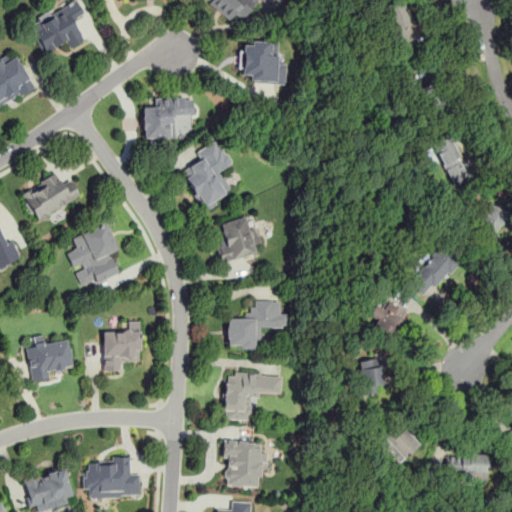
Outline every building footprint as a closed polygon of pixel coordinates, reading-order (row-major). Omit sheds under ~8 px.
[(86,41),(75,19),(84,15),(76,0),(69,0),(26,22),(43,54),(65,43),(69,50),(86,41)] [(209,0),(207,3),(230,21),(236,13),(246,21),(261,0),(209,0)] [(418,43),(403,0),(393,0),(380,5),(397,51),(418,43)] [(238,72),(247,72),(246,83),(284,84),(285,63),(276,62),(276,40),(239,39),(238,72)] [(0,107),(34,88),(13,50),(0,57),(0,107)] [(422,63),(405,67),(407,78),(425,75),(422,63)] [(439,84),(421,88),(428,118),(447,113),(439,84)] [(152,99),(152,106),(141,107),(142,139),(175,138),(174,116),(191,115),(191,97),(152,99)] [(470,178),(449,136),(431,145),(452,187),(470,178)] [(199,161),(180,171),(199,209),(231,193),(219,170),(230,165),(217,139),(193,151),(199,161)] [(79,195),(69,179),(61,184),(54,172),(19,194),(36,222),(79,195)] [(473,232),(490,242),(507,212),(490,202),(473,232)] [(219,263),(254,254),(252,245),(260,243),(255,221),(248,223),(247,216),(217,223),(222,244),(215,245),(219,263)] [(116,272),(108,253),(116,250),(105,223),(67,239),(86,284),(116,272)] [(0,267),(20,259),(11,238),(3,241),(0,234),(0,267)] [(407,280),(423,297),(460,263),(444,246),(407,280)] [(406,314),(383,299),(367,322),(391,337),(406,314)] [(256,347),(256,329),(286,328),(285,314),(278,314),(277,301),(248,302),(248,318),(225,319),(225,348),(256,347)] [(100,370),(119,371),(119,360),(138,361),(139,323),(127,323),(127,332),(101,332),(100,370)] [(28,377),(72,370),(67,340),(44,344),(42,334),(31,336),(33,346),(24,347),(28,377)] [(355,362),(363,395),(384,390),(376,357),(355,362)] [(253,420),(254,393),(279,393),(279,374),(223,372),(221,419),(253,420)] [(380,435),(406,461),(421,446),(395,421),(380,435)] [(511,424),(502,434),(511,444),(511,424)] [(264,452),(258,451),(258,440),(222,438),(220,485),(262,487),(264,452)] [(486,455),(446,455),(446,476),(486,476),(486,455)] [(88,497),(139,496),(138,474),(128,475),(128,456),(108,456),(108,463),(81,464),(81,489),(88,489),(88,497)] [(29,511),(73,503),(65,468),(21,478),(29,511)] [(249,511),(249,501),(227,501),(227,509),(214,509),(214,511),(249,511)]
